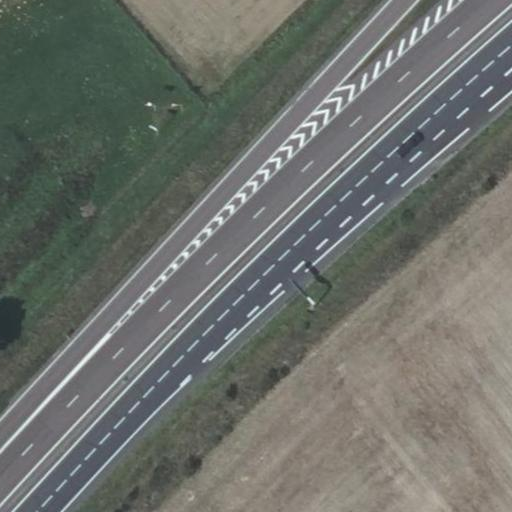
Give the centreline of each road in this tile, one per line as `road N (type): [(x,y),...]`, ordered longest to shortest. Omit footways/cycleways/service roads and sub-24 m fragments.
road 1 (motorway): [(492,0),(202,267),(0,480)]
road 2 (motorway): [(40,511),(230,312),(511,51)]
road 3 (motorway): [(400,0),(0,440)]
